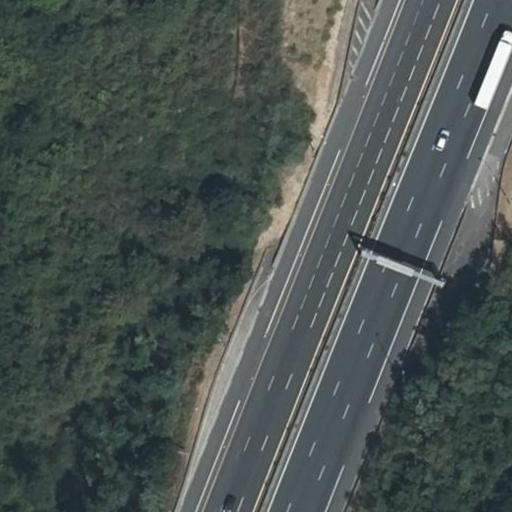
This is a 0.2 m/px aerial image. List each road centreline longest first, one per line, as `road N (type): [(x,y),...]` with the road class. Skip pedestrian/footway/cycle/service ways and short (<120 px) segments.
road 1 (motorway): [(298,511),(503,0)]
road 2 (motorway): [(428,0),(224,511)]
